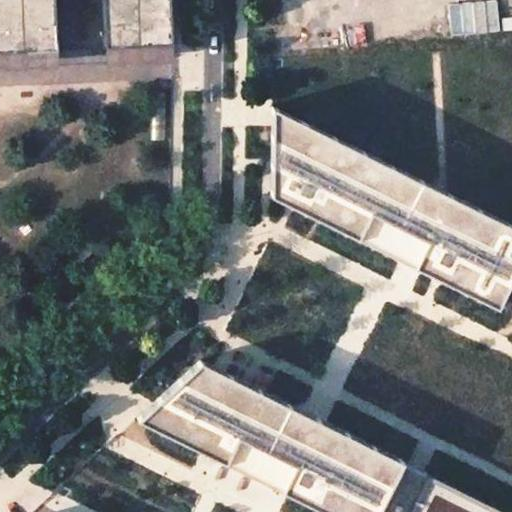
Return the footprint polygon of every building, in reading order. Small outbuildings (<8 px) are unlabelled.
[(171,0),(0,0),(0,52),(173,45),(171,0)] [(511,31),(511,0),(445,0),(449,33),(511,31)] [(505,283),(511,270),(511,227),(446,194),(428,185),(269,106),(269,190),(493,306),(505,283)] [(316,511),(367,511),(392,460),(311,419),(195,361),(130,420),(316,511)] [(405,511),(495,511),(424,477),(405,511)]
